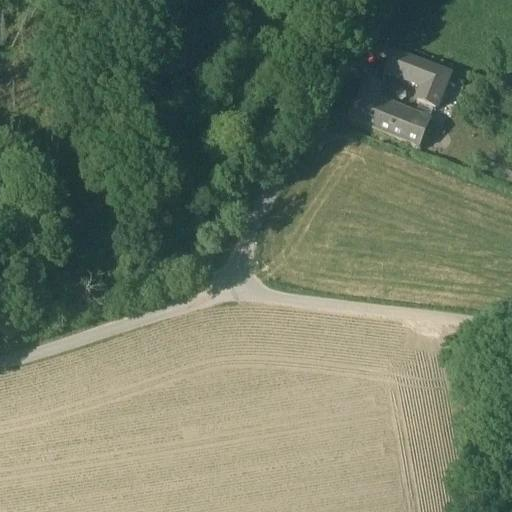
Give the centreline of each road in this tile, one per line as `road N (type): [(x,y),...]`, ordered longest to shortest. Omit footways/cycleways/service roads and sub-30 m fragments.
road 1 (residential): [(237,294),(241,256),(271,190),(396,0)]
road 2 (unclassified): [(511,331),(237,294)]
road 3 (residential): [(237,294),(0,364)]
